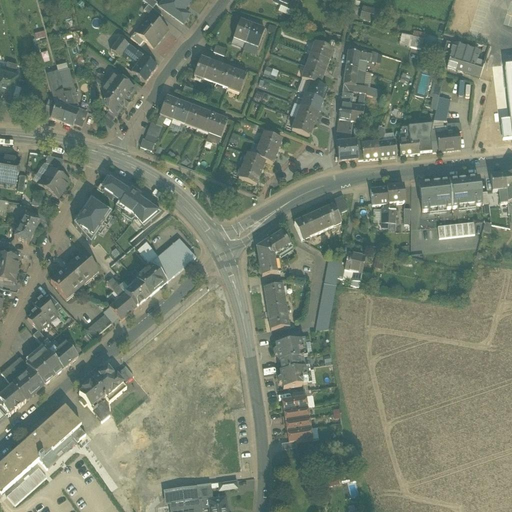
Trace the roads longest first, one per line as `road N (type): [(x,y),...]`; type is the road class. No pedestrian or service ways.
road 1 (residential): [(221,250),(0,446)]
road 2 (tertiary): [(221,250),(259,420),(260,511)]
road 3 (residential): [(106,155),(64,212),(0,352)]
road 4 (residential): [(106,155),(229,0)]
road 5 (tertiary): [(511,159),(332,182)]
road 6 (tertiary): [(221,250),(161,185),(106,155)]
road 7 (tertiary): [(332,182),(221,250)]
